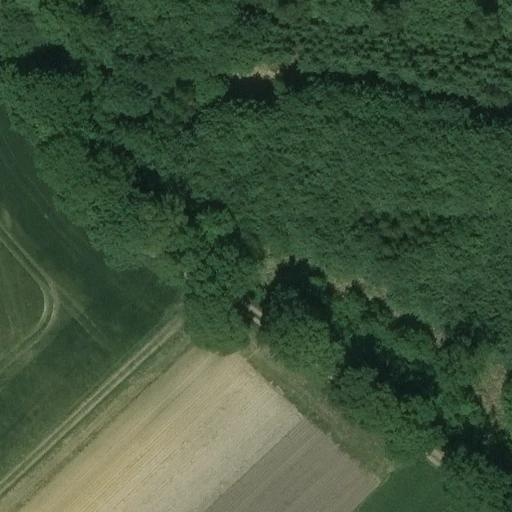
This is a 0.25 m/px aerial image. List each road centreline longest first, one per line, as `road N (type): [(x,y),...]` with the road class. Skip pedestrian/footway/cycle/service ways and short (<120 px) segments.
road 1 (track): [(216,283),(506,511)]
road 2 (track): [(27,0),(25,38),(52,136),(108,210),(216,283)]
road 3 (track): [(0,489),(216,283)]
